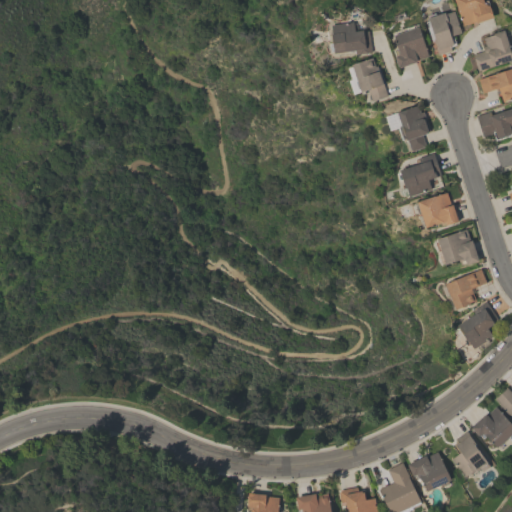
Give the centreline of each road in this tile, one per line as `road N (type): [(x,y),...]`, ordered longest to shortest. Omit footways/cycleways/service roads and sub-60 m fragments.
road 1 (tertiary): [(511,350),(418,430),(325,464),(241,464),(131,423),(88,417),(0,437)]
road 2 (residential): [(511,283),(447,96)]
